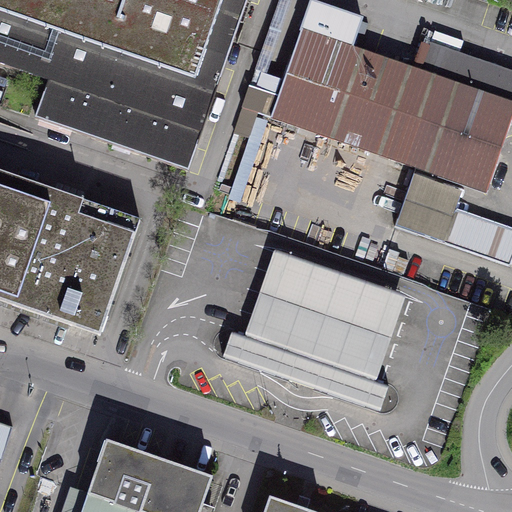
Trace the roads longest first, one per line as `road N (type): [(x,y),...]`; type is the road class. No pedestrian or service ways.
road 1 (residential): [(482,511),(0,351)]
road 2 (unknown): [(171,344),(385,418),(407,396),(434,311)]
road 3 (residential): [(500,511),(477,434),(485,401),(511,364)]
road 4 (unknown): [(171,344),(219,232)]
